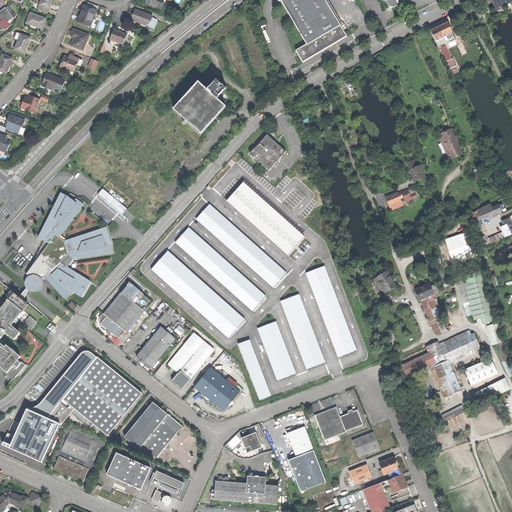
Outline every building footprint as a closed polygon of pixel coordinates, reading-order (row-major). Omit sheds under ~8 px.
[(295,50),(302,61),(346,36),(342,30),(338,23),(325,0),(281,0),(306,44),(295,50)] [(48,12),(50,8),(40,4),(38,8),(48,12)] [(78,22),(91,27),(95,17),(97,9),(85,4),(81,13),(78,22)] [(1,11),(0,12),(0,19),(1,21),(0,22),(0,23),(4,29),(5,30),(11,26),(8,22),(14,18),(10,13),(6,7),(1,11)] [(148,14),(135,9),(133,14),(131,19),(145,24),(148,14)] [(46,18),(31,12),(26,25),(41,30),(42,28),(44,23),(46,18)] [(154,16),(148,14),(145,24),(146,25),(152,21),(154,16)] [(455,40),(447,23),(439,26),(442,31),(443,30),(446,36),(435,41),(437,45),(448,40),(449,43),(455,40)] [(442,31),(439,26),(430,31),(435,41),(446,36),(443,30),(442,31)] [(90,35),(74,29),(73,33),(72,37),(75,38),(72,46),(84,50),(86,44),(85,44),(86,39),(88,40),(90,35)] [(118,31),(114,29),(111,39),(124,44),(127,34),(118,31)] [(32,37),(21,33),(19,39),(16,49),(26,53),(29,45),(32,37)] [(485,37),(498,64),(503,62),(489,35),(485,36),(485,37)] [(438,48),(452,77),(460,73),(453,58),(451,59),(444,45),(438,48)] [(13,58),(3,54),(0,63),(0,72),(7,75),(10,67),(13,58)] [(63,68),(74,72),(77,65),(79,59),(73,57),(72,59),(68,57),(66,56),(64,61),(61,67),(63,68)] [(99,61),(92,58),(89,66),(96,68),(99,61)] [(44,79),(42,86),(49,89),(50,86),(62,90),(66,80),(55,76),(55,77),(51,76),(51,75),(46,73),(44,79)] [(175,109),(202,133),(226,106),(217,98),(219,96),(221,98),(226,92),(224,91),(226,88),(223,85),(222,86),(219,83),(220,82),(216,79),(214,82),(215,82),(210,87),(207,89),(199,82),(175,109)] [(26,109),(35,112),(40,99),(31,95),(30,98),(26,96),(24,101),(22,105),(26,107),(26,109)] [(7,127),(19,132),(22,126),(24,126),(26,120),(10,114),(9,118),(10,119),(9,121),(7,127)] [(441,138),(445,147),(455,142),(449,129),(439,134),(441,138)] [(3,134),(0,133),(0,149),(11,153),(14,143),(13,143),(11,142),(10,142),(11,138),(3,136),(3,134)] [(269,170),(286,151),(267,134),(254,149),(255,150),(256,156),(254,157),(269,170)] [(447,157),(450,155),(445,147),(441,138),(439,140),(447,157)] [(455,142),(445,147),(450,155),(451,159),(461,154),(455,142)] [(409,170),(414,168),(411,161),(406,163),(409,170)] [(230,173),(233,175),(235,173),(244,180),(247,177),(244,175),(251,166),(246,162),(241,167),(238,164),(230,173)] [(414,168),(409,170),(414,182),(421,179),(424,177),(419,165),(414,168)] [(421,187),(423,193),(430,190),(427,184),(421,187)] [(398,195),(386,200),(388,206),(400,201),(410,197),(407,191),(398,195)] [(70,196),(62,192),(40,237),(45,241),(28,274),(29,276),(27,280),(27,282),(27,286),(29,289),(33,291),(36,291),(40,290),(43,288),(44,284),(43,280),(46,277),(68,300),(75,293),(85,297),(94,282),(69,267),(74,259),(113,254),(113,242),(108,227),(109,226),(87,208),(88,205),(85,202),(79,197),(71,193),(70,196)] [(400,201),(388,206),(391,211),(403,206),(400,201)] [(481,218),(487,217),(484,211),(489,208),(492,215),(493,215),(496,213),(501,211),(497,204),(490,207),(489,204),(471,213),(480,248),(489,244),(488,239),(487,235),(485,235),(481,218)] [(205,321),(231,292),(246,275),(250,271),(251,269),(254,267),(255,265),(270,248),(255,234),(251,231),(232,214),(201,249),(200,250),(179,274),(170,284),(166,288),(204,322),(205,321)] [(505,221),(504,220),(504,219),(500,221),(504,230),(503,231),(505,237),(510,235),(508,231),(511,229),(511,228),(507,220),(505,221)] [(261,235),(264,238),(275,226),(271,223),(261,235)] [(293,241),(309,255),(324,238),(308,224),(293,241)] [(503,231),(488,239),(489,244),(505,237),(503,231)] [(162,249),(163,250),(159,255),(158,254),(157,255),(158,256),(153,261),(152,261),(151,262),(170,278),(176,271),(179,274),(200,250),(197,248),(179,232),(178,232),(177,233),(178,233),(174,237),(173,237),(172,238),(173,239),(169,243),(168,243),(167,244),(168,244),(164,249),(164,248),(162,249)] [(468,232),(447,239),(455,263),(476,255),(468,232)] [(278,255),(239,299),(215,326),(212,328),(223,338),(288,264),(283,260),(278,255)] [(170,284),(179,274),(176,271),(170,278),(167,281),(170,284)] [(377,278),(384,289),(386,292),(396,285),(386,271),(377,278)] [(484,324),(493,322),(484,276),(460,280),(467,316),(474,315),(475,320),(483,318),(484,324)] [(384,289),(377,278),(375,279),(382,291),(384,289)] [(0,370),(13,381),(25,366),(21,362),(20,363),(4,349),(7,346),(0,340),(0,339),(5,333),(14,340),(20,333),(11,326),(17,319),(31,330),(42,316),(28,305),(23,311),(10,300),(15,294),(0,281),(0,370)] [(129,283),(121,293),(134,303),(142,294),(129,283)] [(416,290),(420,300),(433,294),(429,284),(416,290)] [(209,321),(215,326),(239,299),(231,292),(205,321),(207,323),(209,321)] [(134,303),(121,293),(103,314),(106,316),(124,330),(127,332),(144,311),(134,303)] [(142,294),(134,303),(144,311),(152,301),(142,294)] [(431,324),(442,319),(444,318),(434,296),(421,302),(431,324)] [(69,305),(75,309),(78,305),(72,301),(69,305)] [(124,330),(106,316),(100,324),(118,338),(124,330)] [(431,324),(433,330),(445,325),(442,319),(431,324)] [(161,327),(136,357),(151,369),(175,339),(161,327)] [(184,346),(194,354),(204,342),(194,334),(184,346)] [(462,390),(450,364),(449,360),(455,358),(480,346),(475,334),(440,349),(437,342),(427,347),(430,354),(403,366),(407,375),(434,363),(448,396),(462,390)] [(194,354),(184,366),(194,374),(214,350),(204,342),(194,354)] [(178,374),(184,366),(194,354),(184,346),(168,365),(178,374)] [(482,351),(480,346),(455,358),(456,361),(457,362),(482,351)] [(107,436),(142,393),(90,352),(82,352),(39,405),(26,409),(8,448),(41,463),(59,423),(62,424),(74,409),(107,436)] [(231,367),(236,362),(225,352),(220,357),(231,367)] [(216,372),(222,365),(216,360),(210,367),(216,372)] [(471,385),(474,386),(494,377),(496,372),(491,362),(487,361),(467,369),(465,372),(471,385)] [(172,381),(181,389),(194,374),(184,366),(178,374),(172,381)] [(216,372),(210,367),(194,387),(224,411),(240,392),(216,372)] [(508,379),(474,393),(478,402),(511,388),(508,379)] [(422,392),(428,406),(437,402),(431,388),(422,392)] [(167,416),(168,414),(153,402),(125,437),(140,449),(141,447),(148,453),(150,451),(157,457),(178,432),(163,420),(167,416)] [(442,415),(443,419),(464,411),(462,406),(442,415)] [(345,433),(346,432),(346,431),(340,417),(336,407),(315,415),(324,441),(339,435),(345,433)] [(342,416),(340,417),(346,431),(363,425),(357,410),(347,414),(342,416)] [(169,418),(167,416),(163,420),(178,432),(183,426),(170,416),(169,418)] [(287,433),(296,457),(301,455),(310,451),(314,450),(305,427),(287,433)] [(59,456),(54,469),(83,482),(89,469),(77,464),(79,459),(86,461),(92,447),(94,441),(71,431),(62,451),(76,457),(74,462),(59,456)] [(352,441),(359,457),(380,449),(373,432),(352,441)] [(242,439),(248,452),(261,447),(255,434),(242,439)] [(107,447),(94,441),(92,447),(105,453),(107,447)] [(311,454),(310,451),(301,455),(302,458),(306,468),(317,464),(313,454),(311,454)] [(117,455),(109,473),(148,491),(156,472),(134,462),(128,460),(117,455)] [(378,463),(383,475),(397,469),(393,457),(378,463)] [(348,471),(353,484),(371,477),(366,464),(348,471)] [(401,474),(387,480),(389,486),(392,492),(406,486),(401,474)] [(172,477),(170,478),(168,481),(168,484),(168,486),(170,489),(172,491),(175,492),(179,491),(181,489),(183,487),(183,484),(183,481),(181,478),(179,476),(175,476),(172,477)] [(382,489),(389,486),(387,480),(380,483),(382,489)] [(215,481),(214,500),(276,505),(276,503),(277,498),(278,486),(215,481)] [(382,489),(380,483),(362,490),(371,511),(379,511),(390,508),(382,489)] [(23,510),(26,503),(28,500),(28,499),(7,490),(0,497),(0,511),(2,511),(10,504),(23,510)] [(165,493),(163,494),(161,497),(160,500),(161,503),(162,506),(165,507),(168,508),(171,507),(174,506),(175,503),(176,500),(176,497),(174,495),(171,493),(168,492),(165,493)] [(28,500),(26,503),(38,508),(42,498),(32,494),(29,500),(28,500)]
